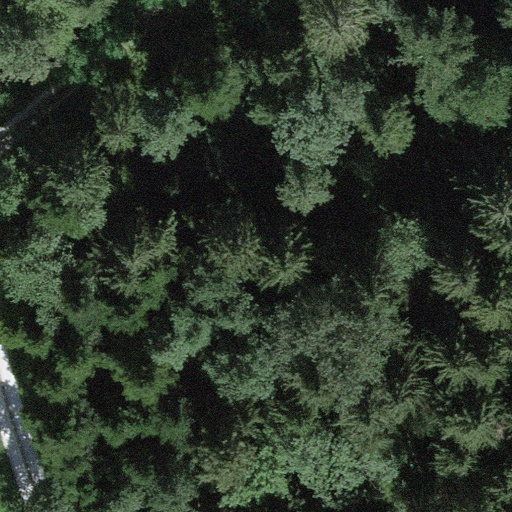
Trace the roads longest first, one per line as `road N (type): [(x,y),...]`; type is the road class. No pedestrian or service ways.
road 1 (track): [(180,0),(0,131)]
road 2 (track): [(41,511),(0,390)]
